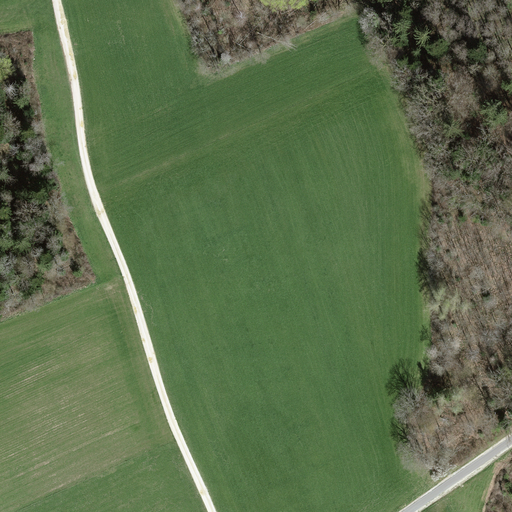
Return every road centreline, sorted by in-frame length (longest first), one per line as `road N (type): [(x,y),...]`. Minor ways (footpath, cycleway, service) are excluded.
road 1 (track): [(56,0),(83,174),(212,511)]
road 2 (tertiary): [(511,440),(407,511)]
